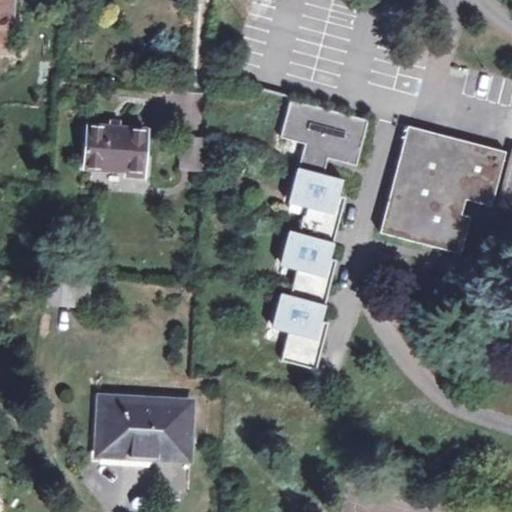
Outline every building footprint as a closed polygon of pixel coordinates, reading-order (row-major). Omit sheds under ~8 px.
[(0,0),(0,52),(10,53),(9,0),(0,0)] [(327,322),(319,320),(335,260),(329,258),(345,198),(337,196),(341,181),(322,176),(327,156),(329,149),(338,151),(336,159),(355,163),(367,120),(289,100),(279,136),(308,143),(304,158),(300,157),(289,198),(306,203),(298,232),(289,229),(281,260),(297,264),(290,294),(281,291),(272,322),(289,326),(280,359),(315,368),(327,322)] [(89,126),(83,166),(126,171),(124,175),(143,176),(148,133),(89,126)] [(406,129),(402,145),(379,235),(459,255),(469,218),(460,216),(465,201),(490,208),(505,152),(407,127),(406,129)] [(402,145),(406,129),(401,127),(397,144),(402,145)] [(329,149),(327,156),(336,159),(338,151),(329,149)] [(511,152),(496,210),(511,213),(511,152)] [(44,281),(45,306),(82,306),(82,281),(44,281)] [(184,458),(187,407),(101,402),(98,452),(184,458)] [(186,488),(187,463),(154,462),(154,487),(186,488)]
